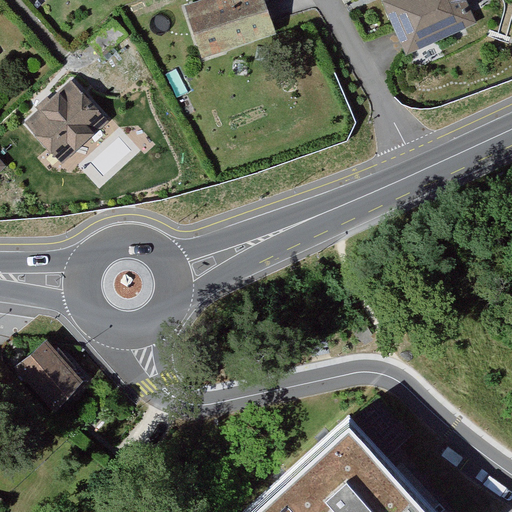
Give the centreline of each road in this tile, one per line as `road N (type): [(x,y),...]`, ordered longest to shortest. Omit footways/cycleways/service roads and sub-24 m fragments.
road 1 (secondary): [(174,274),(420,171)]
road 2 (residential): [(324,0),(420,171)]
road 3 (secondary): [(82,282),(99,321),(140,330),(172,302),(174,274)]
road 4 (secondary): [(174,274),(159,249),(132,238),(104,245),(82,282)]
